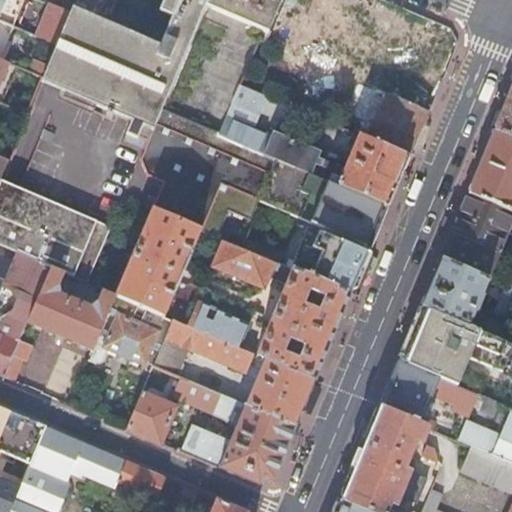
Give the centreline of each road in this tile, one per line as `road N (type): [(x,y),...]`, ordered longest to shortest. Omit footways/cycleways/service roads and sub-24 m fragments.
road 1 (secondary): [(300,511),(505,23)]
road 2 (residential): [(284,511),(0,392)]
